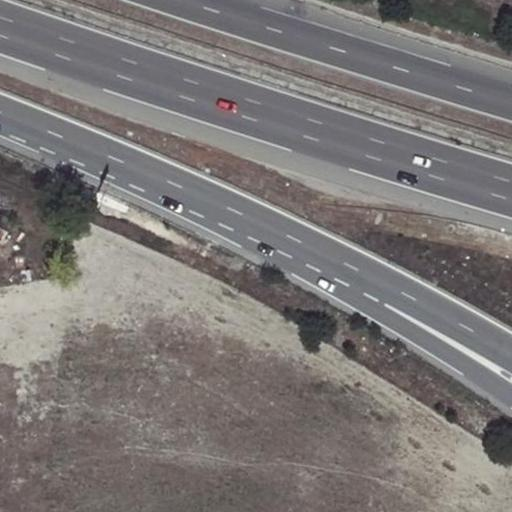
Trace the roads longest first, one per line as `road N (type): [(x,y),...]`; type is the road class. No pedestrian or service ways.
road 1 (motorway): [(0,24),(511,188)]
road 2 (motorway): [(117,160),(511,391)]
road 3 (motorway): [(117,160),(293,239),(511,353)]
road 4 (motorway): [(511,98),(189,0)]
road 5 (motorway): [(0,112),(117,160)]
